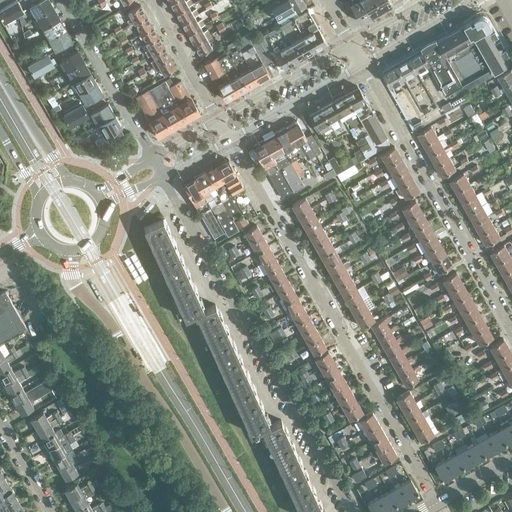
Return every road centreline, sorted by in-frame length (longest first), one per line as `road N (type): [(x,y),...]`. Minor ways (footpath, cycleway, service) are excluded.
road 1 (residential): [(437,503),(229,139)]
road 2 (residential): [(163,176),(349,511)]
road 3 (unclassified): [(70,249),(75,285),(109,323),(227,511)]
road 4 (unclassified): [(511,329),(361,65)]
road 5 (residential): [(63,0),(152,159)]
road 6 (residential): [(229,139),(361,65)]
road 7 (residential): [(350,45),(218,119)]
road 8 (residential): [(218,119),(148,0)]
road 9 (tertiary): [(69,181),(0,73)]
road 10 (unclassified): [(361,65),(469,0)]
